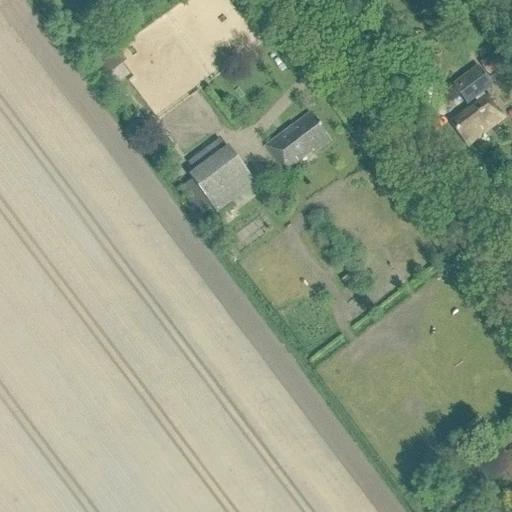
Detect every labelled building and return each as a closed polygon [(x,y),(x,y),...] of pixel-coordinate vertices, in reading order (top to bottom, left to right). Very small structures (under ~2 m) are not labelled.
[(122,64),(144,44),(137,37),(116,57),(122,64)] [(511,46),(509,43),(480,64),(490,77),(511,60),(511,46)] [(511,62),(500,71),(510,84),(511,82),(511,62)] [(492,126),(502,118),(487,98),(486,100),(482,95),(492,87),(477,67),(452,86),(467,106),(475,101),(478,105),(451,126),(468,148),(494,129),(492,126)] [(318,153),(331,143),(309,114),(267,146),(286,172),(314,151),(318,153)] [(144,164),(160,154),(152,142),(136,152),(144,164)] [(189,177),(192,180),(212,208),(217,214),(218,213),(231,204),(253,187),(254,186),(255,185),(254,183),(244,170),(226,148),(225,149),(209,162),(193,173),(189,177)] [(186,164),(187,165),(193,173),(209,162),(203,154),(202,152),(186,164)] [(511,452),(500,461),(511,477),(511,452)]
